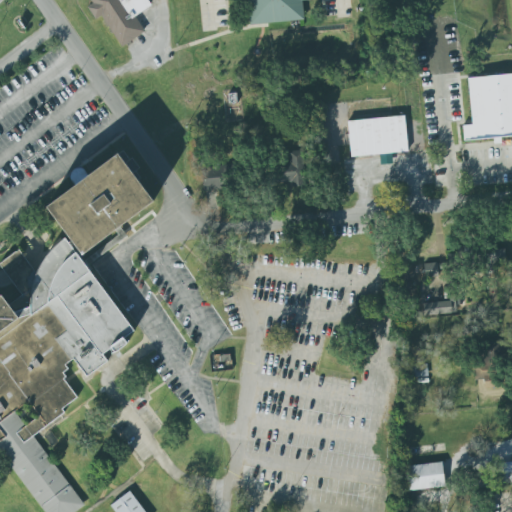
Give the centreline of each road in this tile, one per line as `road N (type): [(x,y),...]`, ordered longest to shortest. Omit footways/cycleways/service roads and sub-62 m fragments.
road 1 (residential): [(188,218),(511,199)]
road 2 (residential): [(36,0),(188,218)]
